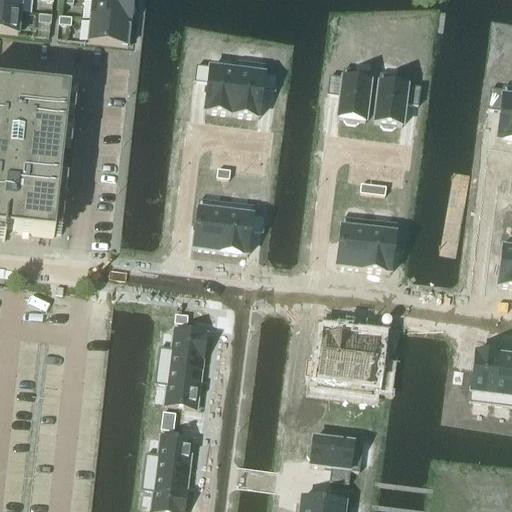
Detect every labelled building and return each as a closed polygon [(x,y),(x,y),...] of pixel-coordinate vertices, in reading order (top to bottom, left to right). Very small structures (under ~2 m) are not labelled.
[(0,0),(0,14),(20,17),(21,0),(0,0)] [(69,0),(60,0),(60,7),(72,9),(73,0),(69,0)] [(90,25),(129,29),(132,7),(92,3),(90,25)] [(0,14),(0,36),(17,39),(20,17),(0,14)] [(38,18),(38,26),(50,27),(50,19),(38,18)] [(59,20),(58,29),(70,30),(71,22),(59,20)] [(87,46),(127,51),(129,29),(90,25),(87,46)] [(195,70),(193,86),(206,88),(203,116),(205,116),(205,117),(230,120),(237,66),(236,66),(234,76),(210,73),(210,72),(195,70)] [(237,66),(230,120),(255,123),(257,123),(260,104),(260,98),(261,95),(274,96),(276,80),(263,78),(264,70),(237,66)] [(328,80),(326,99),(339,101),(336,123),(342,123),(345,128),(354,129),(359,125),(364,126),(370,77),(342,73),(341,82),(328,80)] [(379,78),(373,127),(379,128),(382,132),(391,133),(395,130),(401,131),(403,109),(417,110),(419,92),(406,90),(407,81),(379,78)] [(0,234),(53,241),(53,236),(48,236),(50,216),(55,217),(66,118),(60,118),(62,99),(68,99),(68,95),(0,87),(0,234)] [(489,93),(486,114),(499,116),(495,144),(501,145),(511,146),(511,92),(502,91),(501,95),(489,93)] [(216,173),(215,182),(228,184),(229,175),(216,173)] [(360,188),(359,197),(371,199),(372,190),(360,188)] [(372,190),(371,199),(384,200),(385,191),(372,190)] [(198,204),(191,253),(218,257),(219,257),(225,207),(198,204)] [(225,207),(219,257),(241,260),(246,260),(248,242),(249,236),(251,236),(262,237),(264,221),(251,220),(252,211),(225,207)] [(341,222),(334,271),(361,274),(361,275),(362,275),(368,225),(341,222)] [(368,225),(362,275),(384,278),(384,277),(389,278),(395,229),(368,225)] [(511,248),(502,247),(496,291),(507,293),(511,293),(511,248)] [(174,319),(173,328),(186,330),(187,320),(174,319)] [(158,352),(155,370),(200,376),(205,338),(173,334),(170,354),(158,352)] [(306,365),(304,381),(317,383),(315,391),(343,395),(349,341),(327,338),(327,339),(322,338),(319,367),(306,365)] [(349,341),(343,395),(370,398),(371,390),(384,391),(386,375),(373,373),(377,345),(351,342),(351,341),(349,341)] [(474,357),(468,406),(490,409),(496,359),(485,358),(474,357)] [(496,359),(490,409),(511,411),(511,406),(511,361),(507,361),(496,359)] [(155,370),(153,389),(166,390),(163,410),(195,414),(200,376),(155,370)] [(453,373),(451,386),(452,386),(460,387),(462,375),(453,373)] [(162,416),(161,425),(173,427),(175,418),(162,416)] [(161,425),(160,434),(172,436),(173,427),(161,425)] [(144,458),(142,477),(186,483),(191,445),(159,440),(157,460),(144,458)] [(306,452),(305,461),(309,465),(308,471),(323,473),(330,474),(330,476),(328,487),(347,489),(349,476),(357,477),(361,449),(312,443),(311,449),(306,452)] [(142,477),(139,495),(152,497),(150,511),(182,511),(186,483),(142,477)] [(295,508),(294,511),(348,511),(349,508),(345,508),(346,495),(330,493),(328,506),(325,506),(319,505),(300,502),(299,508),(295,508)]
